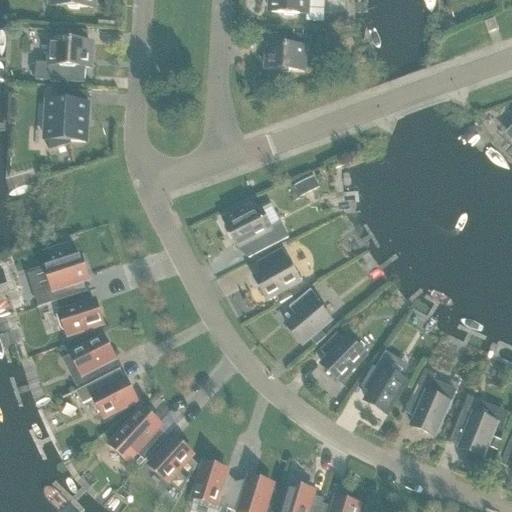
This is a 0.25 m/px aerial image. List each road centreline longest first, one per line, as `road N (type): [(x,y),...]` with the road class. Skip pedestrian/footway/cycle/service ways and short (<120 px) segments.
road 1 (residential): [(502,511),(348,445),(266,384),(209,312),(146,187)]
road 2 (residential): [(224,160),(511,58)]
road 3 (residential): [(146,187),(135,143),(144,0)]
road 4 (residential): [(222,0),(216,85),(224,160)]
